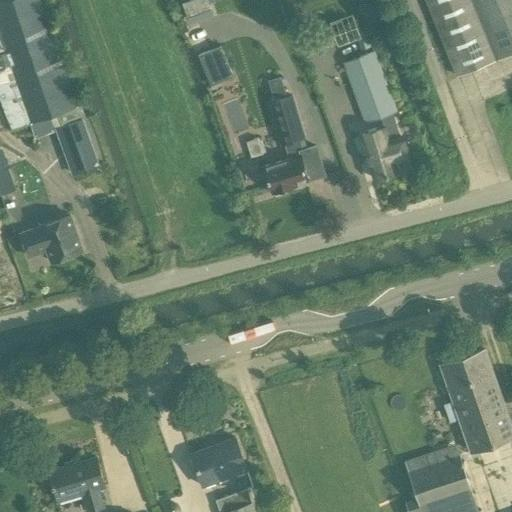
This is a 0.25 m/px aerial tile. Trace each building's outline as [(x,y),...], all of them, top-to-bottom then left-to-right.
[(38,0),(5,0),(0,2),(0,37),(30,123),(60,112),(64,123),(81,119),(85,118),(80,104),(76,106),(38,0)] [(208,0),(191,0),(183,3),(188,17),(211,8),(208,0)] [(511,0),(426,0),(451,72),(511,50),(511,0)] [(368,30),(356,34),(361,49),(373,45),(368,30)] [(221,45),(198,54),(211,85),(234,76),(221,45)] [(373,118),(378,117),(390,112),(396,110),(374,50),(351,58),(373,118)] [(281,77),(269,81),(273,96),(285,93),(281,77)] [(298,139),(304,138),(292,95),(269,101),(281,144),(284,143),(298,139)] [(378,117),(382,130),(361,136),(374,180),(396,173),(393,163),(407,159),(400,138),(399,134),(398,134),(395,126),(390,112),(378,117)] [(65,125),(56,128),(73,173),(97,164),(81,119),(65,125)] [(259,138),(244,142),(249,161),(264,156),(259,138)] [(270,192),(296,184),(296,183),(324,174),(315,145),(302,149),(298,139),(284,143),(289,158),(262,166),(270,192)] [(0,169),(0,189),(1,194),(19,188),(12,165),(0,169)] [(50,261),(81,250),(68,214),(37,225),(37,226),(19,233),(27,256),(46,249),(50,261)] [(0,272),(10,269),(0,241),(0,272)] [(511,430),(483,348),(439,363),(452,401),(444,404),(450,421),(458,418),(469,450),(511,434),(511,430)] [(201,486),(246,469),(234,436),(189,453),(201,486)] [(423,506),(470,491),(458,453),(408,470),(419,505),(420,507),(423,506)] [(97,487),(103,485),(94,457),(48,471),(57,499),(81,492),(86,509),(102,504),(97,487)] [(254,511),(245,488),(214,499),(218,511),(254,511)] [(477,511),(470,491),(423,506),(425,511),(477,511)] [(173,501),(171,501),(169,502),(167,503),(165,505),(165,507),(164,509),(165,511),(164,511),(179,511),(180,511),(180,509),(180,507),(179,506),(178,504),(177,503),(176,502),(174,501),(173,501)]
